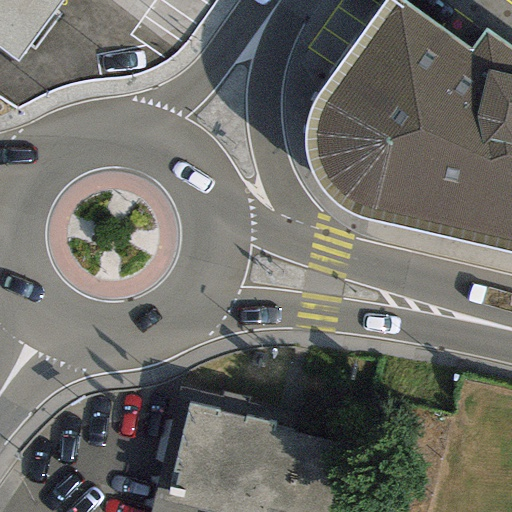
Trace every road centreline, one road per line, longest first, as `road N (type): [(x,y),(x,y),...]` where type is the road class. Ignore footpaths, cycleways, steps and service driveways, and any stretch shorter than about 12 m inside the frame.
road 1 (secondary): [(206,307),(313,312),(511,339)]
road 2 (tertiary): [(326,248),(303,227),(283,173),(276,75),(285,14)]
road 3 (secondary): [(511,314),(326,248)]
road 4 (secondary): [(35,323),(104,353),(177,334),(206,307)]
road 5 (tertiary): [(285,14),(176,141)]
road 6 (secondary): [(176,141),(141,125),(103,122),(65,132),(33,154)]
